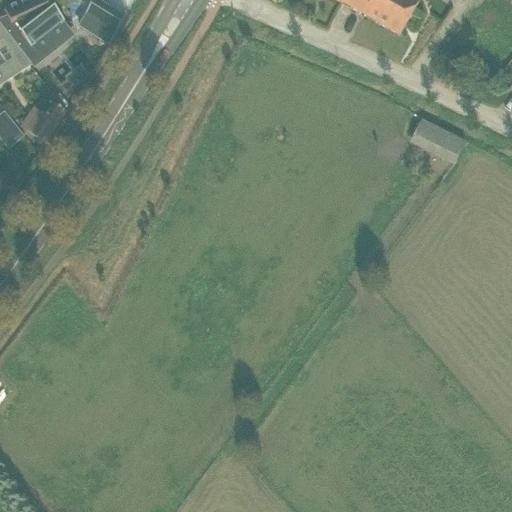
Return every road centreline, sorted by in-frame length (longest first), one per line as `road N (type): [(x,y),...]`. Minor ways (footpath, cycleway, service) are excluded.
road 1 (track): [(511,132),(233,0)]
road 2 (tertiary): [(0,287),(140,79)]
